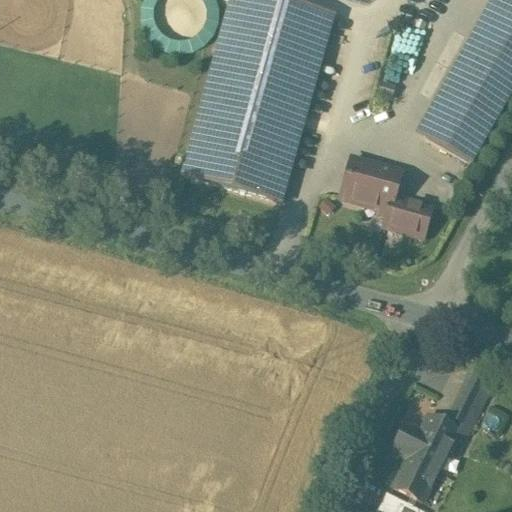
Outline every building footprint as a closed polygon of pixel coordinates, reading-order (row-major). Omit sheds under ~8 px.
[(145,0),(141,12),(141,25),(145,38),(154,48),(165,55),(178,58),(191,55),(203,49),(211,39),(216,27),(216,14),(212,1),(211,0),(145,0)] [(332,20),(262,0),(232,0),(208,85),(182,179),(279,206),(332,20)] [(511,20),(498,13),(436,123),(480,148),(511,91),(511,20)] [(480,148),(436,123),(425,142),(469,167),(480,148)] [(431,212),(394,201),(401,176),(350,162),(339,203),(378,214),(377,217),(386,220),(382,231),(422,243),(431,212)] [(493,387),(470,375),(459,398),(481,409),(493,387)] [(481,409),(459,398),(448,420),(458,425),(454,433),(454,434),(457,435),(448,453),(457,458),(481,409)] [(420,435),(406,428),(392,455),(407,462),(436,477),(436,476),(437,477),(437,476),(448,453),(457,435),(454,434),(454,433),(428,420),(420,435)] [(436,477),(407,462),(393,491),(422,506),(436,477)] [(411,511),(413,510),(386,496),(378,511),(411,511)]
